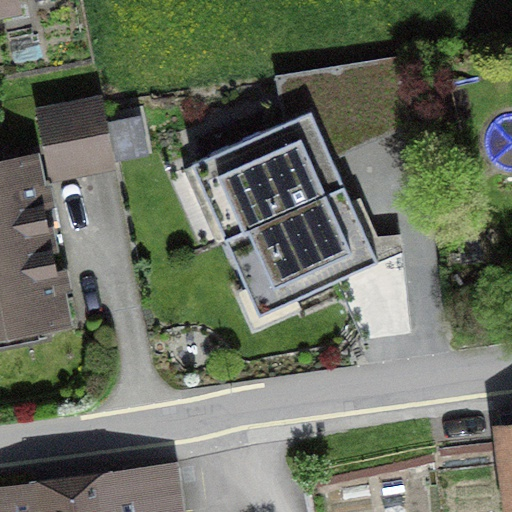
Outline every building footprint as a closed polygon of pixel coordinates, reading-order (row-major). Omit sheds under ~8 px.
[(0,0),(0,19),(26,15),(22,0),(0,0)] [(76,111),(89,179),(117,173),(104,106),(76,111)] [(59,185),(89,179),(76,111),(45,117),(59,185)] [(314,116),(187,167),(227,241),(346,186),(314,116)] [(0,258),(63,247),(47,159),(0,167),(0,258)] [(346,186),(227,241),(259,318),(377,264),(346,186)] [(470,206),(449,208),(453,246),(475,243),(470,206)] [(0,347),(79,333),(63,247),(0,258),(0,347)] [(187,511),(182,470),(0,493),(0,511),(187,511)]
